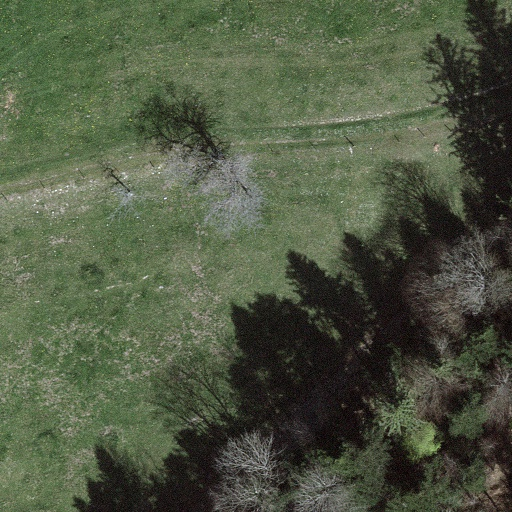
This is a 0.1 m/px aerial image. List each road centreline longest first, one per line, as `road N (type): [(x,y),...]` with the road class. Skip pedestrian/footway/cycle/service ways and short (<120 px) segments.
road 1 (track): [(0,194),(151,157),(511,105)]
road 2 (track): [(234,511),(511,237)]
